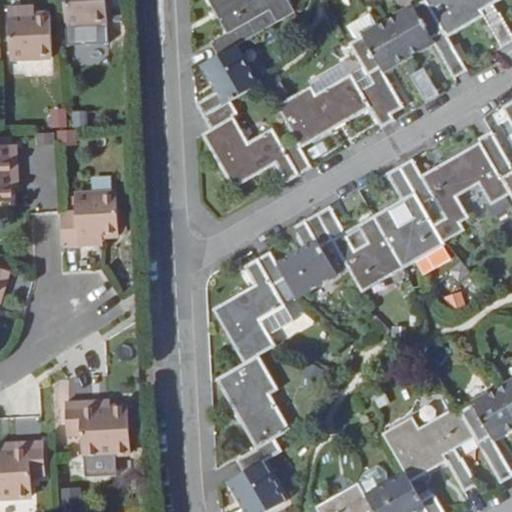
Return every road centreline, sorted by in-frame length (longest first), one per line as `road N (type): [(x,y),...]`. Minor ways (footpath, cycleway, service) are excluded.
road 1 (residential): [(173,274),(511,81)]
road 2 (residential): [(158,0),(173,274)]
road 3 (residential): [(41,159),(51,305),(42,351),(0,380)]
road 4 (residential): [(173,274),(189,511)]
